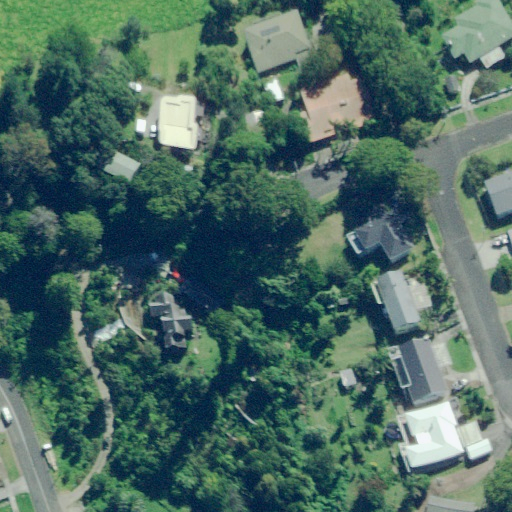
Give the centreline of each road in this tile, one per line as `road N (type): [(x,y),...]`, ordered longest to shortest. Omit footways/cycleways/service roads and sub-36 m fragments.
road 1 (residential): [(511,398),(420,156)]
road 2 (residential): [(268,211),(420,156)]
road 3 (residential): [(0,388),(48,511)]
